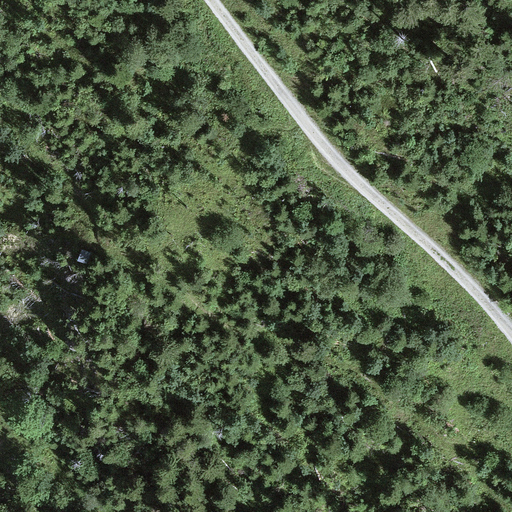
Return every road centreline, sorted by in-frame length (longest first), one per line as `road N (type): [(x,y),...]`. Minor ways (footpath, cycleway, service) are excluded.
road 1 (track): [(511,333),(326,148),(209,0)]
road 2 (track): [(109,511),(0,400)]
